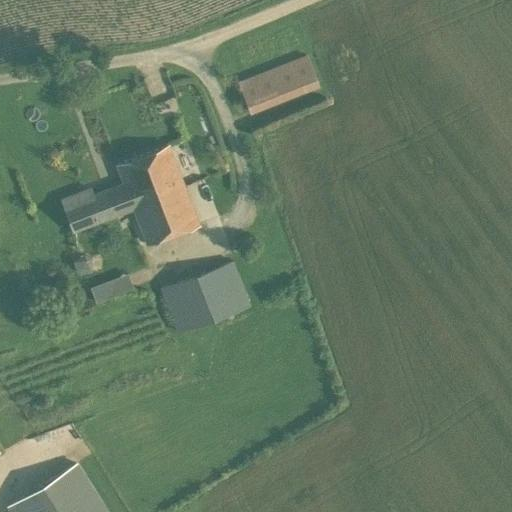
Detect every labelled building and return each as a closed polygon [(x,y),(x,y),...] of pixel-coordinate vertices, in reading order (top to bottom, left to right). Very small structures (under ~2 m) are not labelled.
[(320,89),(308,57),(236,84),(248,116),(320,89)] [(167,145),(118,164),(133,207),(147,241),(197,222),(167,145)] [(133,207),(118,164),(116,164),(123,182),(63,205),(73,230),(133,207)] [(158,287),(175,332),(250,304),(232,259),(158,287)] [(96,300),(135,287),(129,271),(91,285),(96,300)] [(10,511),(108,511),(77,461),(6,505),(10,511)]
